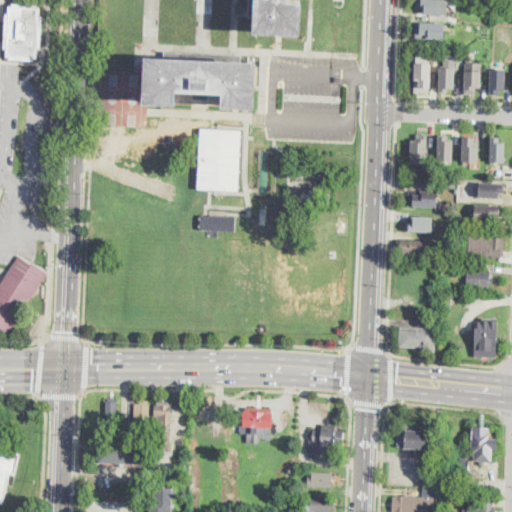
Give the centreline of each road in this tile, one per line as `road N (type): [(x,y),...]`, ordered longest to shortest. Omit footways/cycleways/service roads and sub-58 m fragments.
road 1 (secondary): [(80,0),(66,369)]
road 2 (primary): [(370,377),(260,368),(66,369)]
road 3 (secondary): [(370,377),(381,114)]
road 4 (secondary): [(66,369),(60,511)]
road 5 (primary): [(511,392),(370,377)]
road 6 (secondary): [(364,511),(370,377)]
road 7 (residential): [(381,114),(511,117)]
